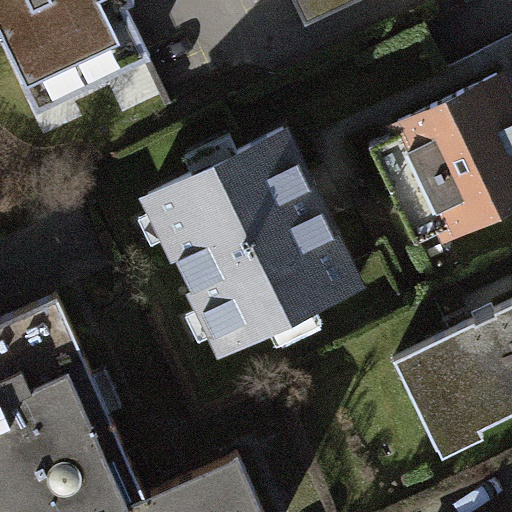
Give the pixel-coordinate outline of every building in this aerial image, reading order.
[(121,0),(0,0),(0,49),(2,55),(121,0)] [(293,0),(308,32),(373,0),(293,0)] [(511,95),(504,79),(363,144),(418,261),(511,217),(511,95)] [(291,134),(142,205),(220,368),(370,297),(321,197),(291,134)] [(58,304),(0,329),(0,511),(260,511),(241,468),(145,508),(58,304)] [(511,308),(396,362),(448,474),(511,444),(511,308)]
